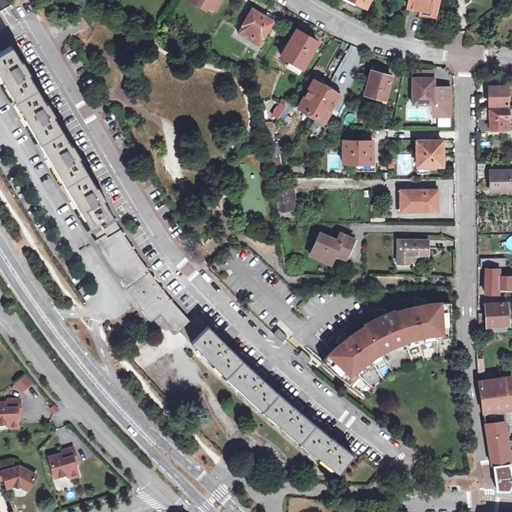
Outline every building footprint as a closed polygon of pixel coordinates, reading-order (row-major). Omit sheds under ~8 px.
[(0,0),(0,10),(10,5),(8,1),(7,0),(0,0)] [(407,0),(407,5),(420,7),(419,12),(434,15),(435,10),(437,0),(407,0)] [(10,5),(0,10),(0,28),(15,20),(9,9),(12,7),(10,5)] [(257,44),(262,37),(263,38),(274,19),(265,14),(251,6),(241,24),(242,25),(238,32),(257,44)] [(301,70),(318,41),(295,28),(279,58),(301,70)] [(73,204),(92,234),(115,221),(102,198),(104,197),(96,184),(94,185),(90,177),(77,156),(79,155),(71,142),(69,143),(68,141),(65,135),(53,115),(52,114),(54,113),(47,100),(45,101),(40,94),(27,73),(30,72),(22,59),(20,60),(11,45),(0,51),(0,83),(16,108),(22,118),(41,150),(48,161),(66,192),(73,204)] [(385,98),(391,75),(381,72),(371,70),(365,92),(385,98)] [(433,86),(433,77),(412,77),(412,99),(412,103),(433,103),(433,86)] [(298,106),(310,114),(326,87),(314,79),(298,106)] [(507,104),(507,85),(490,85),(489,104),(507,104)] [(453,87),(433,86),(433,103),(453,103),(453,87)] [(326,87),(310,114),(322,121),(328,111),(338,94),(326,87)] [(277,119),(286,104),(280,101),(271,115),(277,119)] [(295,107),(288,102),(286,104),(277,119),(285,123),(295,107)] [(453,103),(433,103),(433,119),(450,119),(453,119),(453,103)] [(489,106),(482,106),(482,117),(489,118),(489,128),(505,129),(505,118),(509,118),(509,108),(490,108),(489,106)] [(279,125),(272,125),(266,125),(268,144),(278,144),(277,133),(280,133),(279,125)] [(371,161),(371,139),(368,138),(343,138),(343,161),(354,161),(371,161)] [(441,164),(442,140),(417,139),(417,153),(416,164),(441,164)] [(271,164),(281,163),(283,161),(280,143),(278,144),(268,144),(271,164)] [(371,161),(354,161),(354,171),(371,172),(371,161)] [(502,186),(511,186),(511,169),(490,169),(490,186),(490,189),(502,189),(502,186)] [(277,189),(281,214),(301,211),(297,186),(277,189)] [(440,213),(440,190),(400,190),(400,214),(440,213)] [(115,221),(92,234),(96,241),(105,235),(107,239),(121,231),(115,221)] [(149,273),(121,231),(107,239),(105,235),(96,241),(126,289),(151,323),(160,315),(174,331),(177,329),(187,319),(149,273)] [(329,263),(333,254),(343,258),(353,238),(349,236),(339,232),(336,238),(319,231),(309,254),(329,263)] [(408,262),(408,254),(425,254),(425,248),(425,240),(425,238),(395,238),(395,262),(408,262)] [(498,275),(499,268),(485,267),(484,294),(497,295),(497,289),(498,275)] [(511,275),(498,275),(497,289),(511,289),(511,275)] [(436,337),(445,336),(443,300),(434,301),(426,302),(413,304),(404,306),(394,310),(393,308),(387,310),(375,315),(369,319),(363,322),(364,323),(355,329),(347,335),(337,344),(331,349),(326,354),(322,359),(350,381),(360,371),(360,370),(372,362),(382,355),(393,349),(406,344),(417,340),(427,338),(436,337)] [(485,327),(486,331),(506,330),(506,324),(507,324),(506,302),(484,303),(485,327)] [(382,307),(379,308),(376,309),(374,309),(373,310),(375,315),(387,310),(385,307),(382,307)] [(196,312),(187,319),(177,329),(190,344),(210,327),(196,312)] [(221,338),(210,327),(190,344),(225,383),(262,416),(300,448),(339,478),(355,457),(336,441),(338,438),(331,431),(328,435),(317,427),(299,411),(302,408),(295,402),(292,405),(280,395),(263,380),(266,377),(259,371),(256,373),(245,363),(228,345),(231,342),(224,336),(221,338)] [(279,327),(273,333),(281,341),(284,338),(287,335),(279,327)] [(337,344),(347,335),(343,330),(341,331),(340,333),(337,336),(335,340),(335,342),(337,344)] [(299,352),(297,355),(306,364),(311,358),(302,349),(299,352)] [(347,385),(350,381),(322,359),(319,362),(347,385)] [(483,359),(476,360),(477,374),(484,373),(483,359)] [(477,380),(482,411),(497,409),(511,407),(511,383),(511,375),(477,380)] [(24,376),(14,384),(19,391),(29,384),(24,376)] [(2,402),(0,402),(0,423),(3,423),(8,428),(16,427),(15,412),(18,412),(17,399),(2,400),(2,402)] [(497,409),(482,411),(483,422),(498,421),(497,409)] [(483,422),(489,464),(491,464),(508,462),(509,462),(507,447),(503,420),(498,421),(483,422)] [(56,455),(47,458),(52,478),(63,475),(68,478),(75,476),(71,462),(74,461),(70,448),(56,452),(56,455)] [(0,463),(0,470),(12,467),(10,460),(0,463)] [(508,462),(491,464),(495,488),(495,489),(496,489),(496,490),(497,490),(511,490),(511,468),(509,469),(508,462)] [(0,470),(0,479),(2,479),(5,488),(12,486),(18,487),(25,491),(33,475),(17,466),(12,467),(0,470)]
